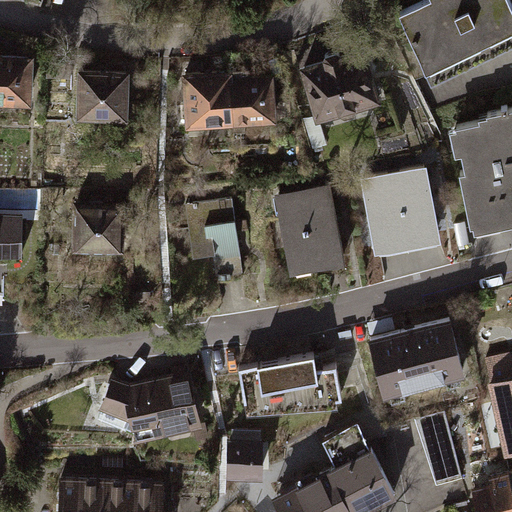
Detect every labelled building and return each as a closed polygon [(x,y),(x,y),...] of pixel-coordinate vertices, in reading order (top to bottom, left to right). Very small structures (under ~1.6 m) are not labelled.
[(511,0),(425,0),(401,12),(434,77),(511,38),(511,0)] [(302,66),(318,119),(384,99),(368,46),(344,54),(342,47),(324,53),(326,59),(302,66)] [(36,55),(0,53),(0,103),(9,104),(9,110),(24,110),(24,104),(35,104),(36,55)] [(47,64),(48,78),(73,78),(73,64),(47,64)] [(133,70),(79,68),(78,119),(131,121),(133,70)] [(229,69),(232,123),(277,120),(274,74),(250,75),(249,68),(229,69)] [(184,72),(187,126),(232,123),(229,69),(184,72)] [(481,121),(452,128),(457,152),(464,150),(468,169),(461,170),(474,229),(511,220),(511,109),(480,116),(481,121)] [(429,161),(360,175),(375,252),(444,238),(429,161)] [(332,181),(276,191),(291,269),(346,259),(332,181)] [(234,197),(189,204),(196,255),(214,252),(218,275),(245,271),(234,197)] [(124,206),(76,204),(74,257),(122,259),(124,206)] [(0,213),(0,292),(6,292),(6,259),(24,259),(24,221),(24,214),(0,213)] [(444,316),(365,338),(380,392),(459,371),(444,316)] [(361,348),(342,350),(345,388),(364,387),(361,348)] [(511,351),(487,357),(507,450),(511,448),(511,351)] [(309,355),(233,367),(238,400),(262,397),(263,403),(278,400),(278,405),(335,397),(330,366),(311,369),(309,355)] [(135,429),(136,432),(199,418),(188,370),(187,370),(185,364),(173,366),(174,373),(150,379),(148,385),(139,387),(115,377),(99,416),(135,429)] [(438,483),(464,476),(447,409),(415,417),(438,483)] [(358,511),(393,494),(354,420),(318,439),(332,466),(271,498),(277,511),(358,511)] [(229,435),(228,473),(264,474),(265,428),(247,427),(247,436),(229,435)] [(511,511),(511,473),(511,470),(491,474),(493,483),(475,487),(480,511),(511,511)] [(161,511),(163,481),(61,477),(60,511),(161,511)]
